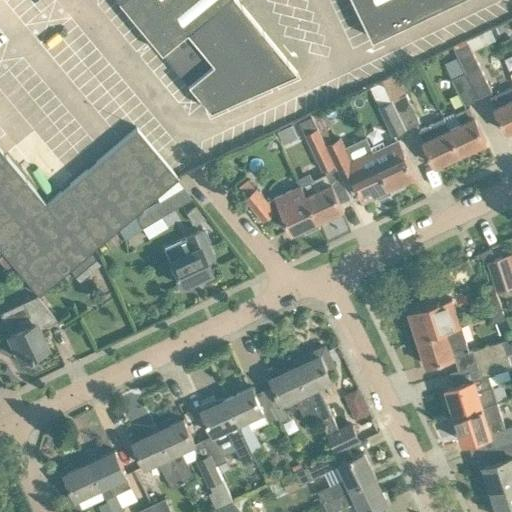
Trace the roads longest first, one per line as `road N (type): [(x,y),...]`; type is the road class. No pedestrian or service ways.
road 1 (residential): [(50,511),(18,432),(47,407),(322,275)]
road 2 (residential): [(431,511),(322,275)]
road 3 (residential): [(322,275),(511,188)]
